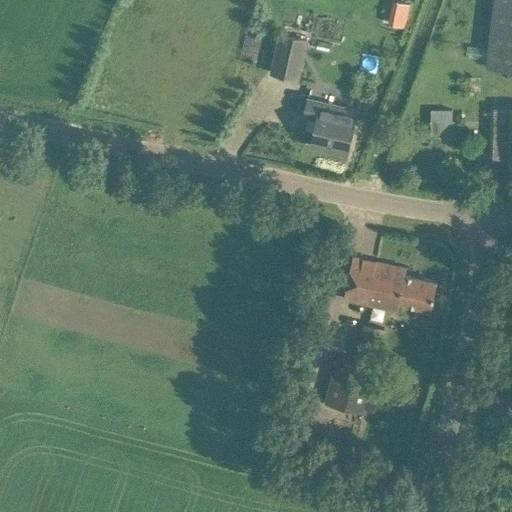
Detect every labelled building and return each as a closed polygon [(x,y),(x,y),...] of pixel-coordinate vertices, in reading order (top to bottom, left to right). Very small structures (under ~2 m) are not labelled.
[(511,0),(497,0),(489,67),(511,70),(511,0)] [(307,39),(280,33),(271,72),(298,78),(307,39)] [(309,98),(305,113),(318,116),(312,145),(348,153),(358,109),(309,98)] [(438,134),(454,119),(454,109),(432,109),(432,134),(438,134)] [(431,309),(438,281),(405,274),(407,267),(353,256),(344,298),(402,311),(404,303),(431,309)] [(338,354),(326,403),(365,413),(386,328),(365,323),(356,359),(338,354)]
